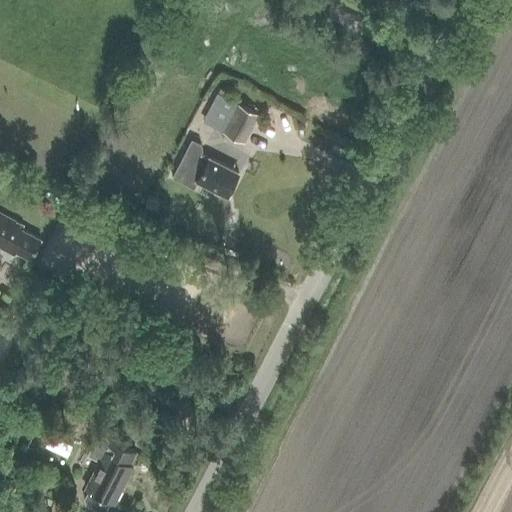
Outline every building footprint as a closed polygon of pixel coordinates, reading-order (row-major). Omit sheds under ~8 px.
[(257,113),(236,103),(237,100),(225,95),(220,106),(214,103),(209,113),(224,120),(219,130),(242,142),(257,113)] [(238,171),(202,153),(200,152),(202,148),(200,142),(191,138),(172,176),(194,188),(198,180),(226,195),(238,171)] [(30,258),(41,238),(22,227),(24,223),(0,209),(0,244),(14,252),(16,250),(30,258)] [(11,311),(0,305),(0,322),(3,325),(11,311)] [(99,510),(105,508),(110,499),(114,501),(133,465),(130,464),(136,453),(98,433),(87,453),(100,459),(86,486),(88,488),(83,497),(85,502),(99,510)] [(0,503),(12,508),(18,493),(1,486),(0,489),(0,503)]
